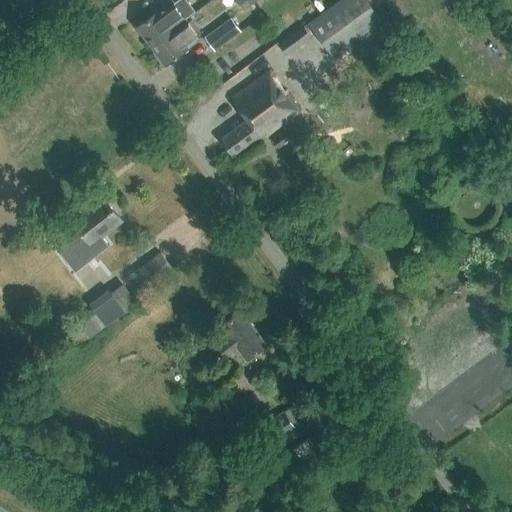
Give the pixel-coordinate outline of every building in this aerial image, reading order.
[(383,23),(365,0),(337,0),(308,22),(336,59),(383,23)] [(136,26),(149,44),(183,19),(170,1),(136,26)] [(240,32),(229,18),(203,38),(214,51),(240,32)] [(183,19),(149,44),(163,64),(198,39),(183,19)] [(310,36),(303,27),(278,46),(285,55),(310,36)] [(232,98),(247,117),(220,137),(234,155),(250,143),(252,146),(299,110),(268,70),(232,98)] [(290,138),(284,130),(273,138),(279,146),(290,138)] [(80,206),(84,210),(72,219),(90,242),(120,220),(102,196),(90,205),(87,201),(80,206)] [(170,268),(159,252),(136,270),(148,285),(170,268)] [(125,310),(108,289),(89,303),(105,325),(125,310)] [(266,345),(240,310),(220,325),(221,325),(208,335),(216,346),(224,357),(237,347),(246,360),(266,345)] [(216,381),(209,371),(202,376),(209,386),(216,381)] [(239,424),(218,395),(197,410),(188,417),(209,446),(239,424)] [(250,433),(261,450),(295,428),(284,411),(250,433)]
